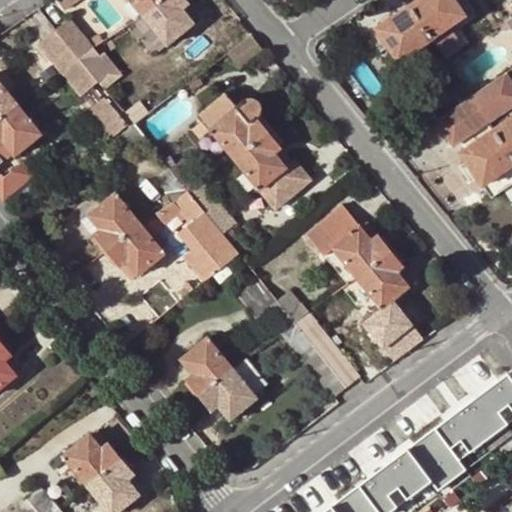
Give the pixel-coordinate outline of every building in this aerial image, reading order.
[(131,0),(141,12),(157,0),(131,0)] [(188,0),(157,0),(141,12),(167,44),(194,22),(182,6),(189,1),(188,0)] [(416,0),(411,4),(433,37),(466,15),(455,0),(416,0)] [(398,60),(433,37),(411,4),(376,27),(398,60)] [(70,19),(57,30),(81,59),(94,47),(70,19)] [(38,45),(61,73),(81,59),(57,30),(38,45)] [(263,52),(251,36),(227,53),(240,69),(263,52)] [(94,47),(81,59),(98,80),(111,69),(94,47)] [(81,59),(61,73),(81,98),(100,82),(98,80),(81,59)] [(474,96),(489,119),(511,103),(511,85),(504,74),(474,96)] [(203,85),(196,77),(187,84),(194,92),(203,85)] [(0,119),(20,105),(0,80),(0,119)] [(200,114),(210,128),(236,105),(237,105),(227,92),(200,114)] [(249,121),(256,115),(259,113),(259,109),(258,104),(256,100),(253,98),(250,96),(247,97),(237,105),(236,105),(249,121)] [(453,143),(489,119),(474,96),(438,121),(453,143)] [(108,140),(127,125),(104,98),(86,113),(108,140)] [(20,105),(0,119),(0,163),(1,164),(13,153),(16,155),(43,133),(20,105)] [(236,159),(270,132),(256,115),(249,121),(236,105),(210,128),(231,154),(236,159)] [(511,115),(495,128),(511,152),(511,115)] [(408,134),(412,138),(423,131),(418,125),(408,134)] [(484,184),(511,164),(511,152),(495,128),(460,151),(484,184)] [(423,131),(412,138),(415,142),(425,134),(423,131)] [(311,182),(270,132),(236,159),(277,209),(311,182)] [(183,159),(171,169),(176,176),(180,181),(192,171),(183,159)] [(0,192),(6,201),(35,177),(23,161),(4,177),(0,170),(0,192)] [(176,176),(171,169),(158,179),(167,191),(180,181),(176,176)] [(180,181),(188,190),(201,178),(194,170),(192,171),(180,181)] [(188,190),(195,199),(208,189),(209,188),(201,178),(188,190)] [(187,190),(188,190),(180,181),(167,191),(166,192),(173,201),(187,190)] [(205,212),(223,234),(236,223),(208,189),(195,199),(205,212)] [(182,209),(195,199),(188,190),(187,190),(173,201),(181,210),(182,209)] [(107,250),(142,223),(117,192),(84,220),(107,250)] [(184,212),(192,223),(205,212),(195,199),(182,209),(184,212)] [(173,201),(161,209),(171,223),(184,212),(182,209),(181,210),(173,201)] [(324,253),(334,246),(360,224),(343,203),(307,233),(324,253)] [(205,282),(241,255),(223,234),(205,212),(192,223),(193,223),(184,231),(197,245),(190,251),(183,256),(205,282)] [(372,239),(379,232),(367,218),(360,224),(372,239)] [(127,260),(139,274),(165,253),(142,223),(107,250),(119,267),(121,265),(127,260)] [(334,246),(358,277),(393,250),(379,232),(372,239),(360,224),(334,246)] [(178,235),(190,251),(197,245),(184,231),(178,235)] [(393,250),(358,277),(382,307),(409,284),(398,270),(405,264),(393,250)] [(133,279),(139,274),(127,260),(121,265),(133,279)] [(416,278),(405,264),(398,270),(409,284),(416,278)] [(266,286),(279,301),(280,300),(268,285),(266,286)] [(266,311),(279,301),(266,286),(246,302),(258,317),(267,312),(266,311)] [(280,300),(279,301),(289,314),(301,304),(290,291),(280,300)] [(289,314),(279,301),(266,311),(267,312),(277,324),(289,314)] [(297,324),(311,314),(302,303),(301,304),(289,314),(297,324)] [(285,333),(297,324),(289,314),(277,324),(275,325),(283,335),(285,333)] [(316,320),(311,314),(297,324),(303,331),(315,321),(316,320)] [(303,331),(313,344),(325,334),(315,321),(303,331)] [(303,331),(297,324),(285,333),(283,335),(289,342),(291,341),(303,331)] [(301,354),(313,344),(303,331),(291,341),(301,354)] [(325,334),(313,344),(348,386),(359,377),(325,334)] [(186,379),(201,397),(236,370),(209,337),(181,358),(193,373),(186,379)] [(11,353),(0,338),(0,387),(17,374),(4,358),(11,353)] [(348,386),(313,344),(301,354),(335,397),(348,386)] [(4,358),(17,374),(24,368),(11,353),(4,358)] [(252,359),(236,370),(255,394),(270,382),(252,359)] [(236,370),(201,397),(211,410),(218,404),(230,419),(257,397),(255,394),(236,370)] [(511,379),(508,375),(484,392),(509,425),(511,421),(511,379)] [(484,392),(460,410),(485,442),(509,425),(484,392)] [(460,410),(436,428),(461,460),(485,442),(460,410)] [(461,460),(436,428),(408,448),(433,481),(441,491),(468,470),(461,460)] [(104,448),(109,443),(98,429),(92,433),(104,448)] [(65,455),(90,485),(123,458),(111,443),(109,443),(104,448),(92,433),(65,455)] [(408,448),(383,467),(408,500),(433,481),(408,448)] [(123,458),(90,485),(111,511),(116,511),(140,493),(128,478),(135,472),(123,458)] [(383,467),(359,485),(380,511),(391,511),(408,500),(383,467)] [(380,511),(359,485),(332,506),(336,511),(380,511)] [(40,511),(58,511),(62,509),(53,499),(51,500),(41,488),(29,498),(40,511)] [(40,511),(29,498),(12,511),(40,511)]
